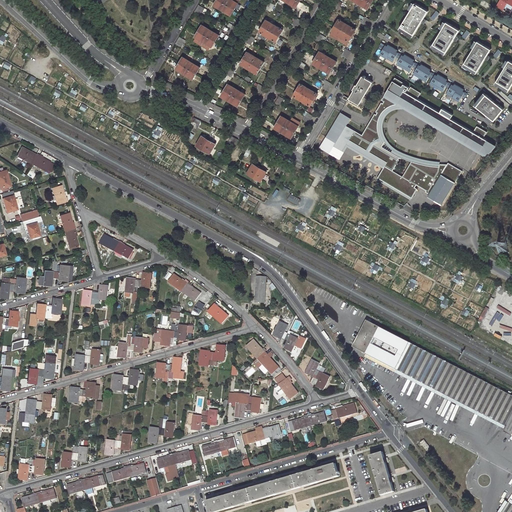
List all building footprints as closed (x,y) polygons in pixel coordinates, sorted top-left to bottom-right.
[(226,4),(218,0),(217,0),(214,5),(223,10),(226,4)] [(228,0),(226,4),(234,9),(238,3),(232,0),(228,0)] [(366,0),(362,0),(360,4),(368,9),(372,3),(366,0)] [(511,0),(500,0),(496,6),(510,14),(511,10),(511,0)] [(416,3),(400,28),(413,36),(429,10),(416,3)] [(226,4),(223,10),(231,15),(234,9),(226,4)] [(339,19),(335,25),(344,30),(347,24),(339,19)] [(266,20),(263,26),(271,31),(275,25),(266,20)] [(448,21),(432,47),(445,55),(461,29),(448,21)] [(356,29),(347,24),(344,30),(352,35),(356,29)] [(203,25),(199,31),(207,36),(211,30),(203,25)] [(283,30),(275,25),(271,31),(280,36),(283,30)] [(344,30),(335,25),(332,31),(341,36),(344,30)] [(271,31),(263,26),(259,32),(268,37),(271,31)] [(219,35),(211,30),(207,36),(216,41),(219,35)] [(344,30),(341,36),(349,41),(352,35),(344,30)] [(207,36),(199,31),(195,38),(196,38),(203,43),(207,36)] [(271,31),(268,37),(276,42),(280,36),(271,31)] [(207,36),(203,43),(210,47),(212,48),(216,41),(207,36)] [(203,43),(196,38),(194,42),(208,50),(210,47),(203,43)] [(480,40),(464,66),(477,74),(493,48),(480,40)] [(383,48),(379,54),(394,62),(397,57),(400,51),(383,41),(380,46),(383,48)] [(400,58),(397,64),(410,72),(414,66),(417,61),(400,51),(397,57),(400,58)] [(247,52),(244,58),(253,63),(256,57),(247,52)] [(320,52),(316,57),(325,62),(328,57),(320,52)] [(183,57),(180,63),(188,68),(192,62),(183,57)] [(264,62),(256,57),(253,63),(261,68),(264,62)] [(325,62),(316,57),(313,64),(321,69),(325,62)] [(336,62),(328,57),(325,62),(333,67),(336,62)] [(253,63),(244,58),(240,64),(249,69),(253,63)] [(511,60),(496,86),(508,94),(511,87),(511,60)] [(417,68),(413,74),(427,82),(430,76),(433,71),(417,61),(414,66),(417,68)] [(188,68),(197,73),(200,67),(192,62),(188,68)] [(325,62),(321,69),(329,73),(333,67),(325,62)] [(188,68),(180,63),(176,69),(185,74),(188,68)] [(253,63),(249,69),(257,74),(261,68),(253,63)] [(193,79),(197,73),(188,68),(185,74),(193,79)] [(433,78),(430,84),(443,92),(447,86),(450,81),(433,71),(430,76),(433,78)] [(349,99),(359,105),(373,82),(362,76),(357,85),(356,84),(353,90),(354,90),(349,99)] [(393,80),(384,95),(397,103),(406,108),(488,155),(495,145),(484,138),(487,132),(477,127),(474,132),(452,119),(453,115),(443,109),(441,112),(418,98),(421,93),(404,83),(402,85),(393,80)] [(450,88),(446,93),(460,102),(467,90),(450,81),(447,86),(450,88)] [(228,84),(225,90),(233,95),(237,89),(228,84)] [(300,84),(297,89),(306,95),(309,89),(300,84)] [(245,94),(237,89),(233,95),(242,100),(245,94)] [(306,95),(297,89),(293,96),(302,101),(306,95)] [(317,94),(309,89),(306,95),(314,100),(317,94)] [(233,95),(225,90),(222,96),(230,101),(233,95)] [(505,108),(485,92),(476,104),(496,120),(505,108)] [(233,95),(230,101),(238,106),(242,100),(233,95)] [(310,106),(314,100),(306,95),(302,101),(310,106)] [(362,135),(382,146),(383,143),(380,137),(378,129),(378,124),(379,117),(382,111),(387,107),(392,104),(397,103),(384,95),(382,99),(384,101),(383,103),(381,102),(376,111),(378,112),(376,114),(375,113),(370,122),(362,135)] [(380,137),(383,143),(382,146),(400,157),(412,161),(426,165),(439,167),(440,164),(440,162),(427,160),(413,156),(402,152),(394,148),(387,140),(384,134),(383,128),(383,125),(383,122),(385,117),(389,112),(393,110),(399,109),(406,108),(397,103),(392,104),(387,107),(382,111),(379,117),(378,124),(378,129),(380,137)] [(340,112),(320,148),(339,158),(347,144),(385,166),(392,171),(400,157),(382,146),(362,135),(345,125),(350,118),(340,112)] [(281,116),(278,122),(286,127),(290,121),(281,116)] [(298,126),(290,121),(286,127),(295,132),(298,126)] [(286,127),(278,122),(274,128),(283,133),(286,127)] [(152,136),(158,139),(162,128),(156,125),(152,136)] [(291,138),(295,132),(286,127),(283,133),(291,138)] [(209,140),(202,136),(197,145),(204,149),(209,140)] [(211,153),(216,144),(209,140),(204,149),(211,153)] [(22,147),(18,155),(24,159),(25,158),(30,161),(29,162),(32,163),(33,163),(38,154),(35,152),(34,154),(22,147)] [(55,166),(41,158),(41,156),(38,154),(33,163),(32,163),(36,165),(36,164),(41,167),(41,168),(51,174),(55,166)] [(426,165),(412,161),(403,177),(417,184),(428,190),(439,172),(439,167),(426,165)] [(462,170),(448,163),(447,164),(430,194),(428,197),(442,205),(462,170)] [(260,168),(253,164),(248,173),(255,177),(260,168)] [(439,172),(428,190),(427,192),(430,194),(447,164),(440,164),(439,167),(439,172)] [(403,177),(392,171),(385,166),(378,177),(412,197),(417,189),(415,187),(417,184),(403,177)] [(255,177),(261,181),(266,172),(260,168),(255,177)] [(6,172),(0,173),(0,188),(10,185),(6,172)] [(66,199),(65,196),(64,196),(60,184),(51,186),(53,193),(54,193),(55,198),(56,202),(66,199)] [(298,204),(301,199),(291,194),(288,199),(298,204)] [(6,212),(17,209),(13,195),(3,198),(4,202),(3,202),(6,212)] [(33,210),(20,214),(22,219),(34,216),(33,210)] [(62,221),(64,227),(63,227),(64,231),(65,230),(74,228),(73,224),(72,224),(68,212),(59,214),(61,221),(62,221)] [(27,228),(29,236),(39,233),(35,221),(27,224),(28,228),(27,228)] [(66,239),(70,252),(76,250),(75,247),(78,246),(74,232),(75,231),(74,228),(65,230),(64,231),(65,234),(66,234),(67,239),(66,239)] [(106,245),(110,247),(110,248),(114,250),(114,249),(119,240),(116,238),(117,237),(114,235),(113,238),(104,234),(99,242),(106,245)] [(121,254),(128,258),(129,257),(133,249),(122,243),(122,241),(119,240),(114,249),(114,250),(117,251),(122,253),(121,254)] [(339,241),(336,248),(340,250),(344,244),(339,241)] [(420,264),(426,266),(429,258),(423,256),(420,264)] [(51,285),(52,276),(56,277),(56,270),(57,263),(57,260),(54,260),(53,269),(46,268),(46,269),(45,269),(44,275),(40,275),(39,278),(37,278),(37,281),(39,281),(39,283),(51,285)] [(67,279),(68,264),(57,263),(56,270),(56,277),(62,278),(62,279),(67,279)] [(148,287),(150,273),(145,272),(145,274),(141,273),(140,280),(137,279),(137,286),(148,287)] [(167,281),(181,291),(187,281),(184,279),(183,281),(173,273),(167,281)] [(455,281),(457,283),(463,277),(459,273),(455,277),(457,279),(455,281)] [(23,291),(25,277),(17,276),(16,283),(13,283),(12,289),(19,290),(19,291),(23,291)] [(1,281),(0,288),(0,296),(3,296),(3,295),(8,295),(9,289),(12,289),(13,283),(13,278),(10,277),(10,282),(1,281)] [(124,292),(133,293),(133,292),(136,292),(137,286),(137,279),(130,279),(130,278),(126,277),(124,292)] [(267,280),(258,279),(256,303),(265,304),(267,280)] [(413,289),(417,281),(412,279),(408,286),(413,289)] [(194,300),(200,292),(189,285),(190,284),(187,281),(181,291),(194,300)] [(105,300),(107,285),(103,285),(103,286),(98,285),(97,292),(94,292),(93,304),(96,304),(97,299),(105,300)] [(83,290),(81,305),(90,306),(90,304),(93,304),(94,292),(87,291),(87,290),(83,290)] [(51,312),(58,313),(59,299),(55,298),(55,299),(51,299),(50,306),(48,305),(47,311),(46,317),(50,318),(51,312)] [(446,309),(449,301),(444,298),(441,306),(446,309)] [(199,317),(205,305),(199,301),(192,313),(199,317)] [(215,301),(207,310),(221,322),(227,315),(216,306),(218,304),(215,301)] [(35,303),(34,318),(42,319),(43,317),(46,317),(47,311),(48,305),(40,305),(40,304),(35,303)] [(15,325),(16,311),(12,310),(12,312),(8,311),(7,318),(4,317),(3,329),(6,329),(7,324),(15,325)] [(286,330),(289,324),(281,320),(274,333),(278,335),(279,334),(285,338),(288,332),(286,330)] [(354,347),(507,427),(504,432),(511,436),(511,395),(367,321),(354,347)] [(170,343),(170,337),(173,337),(175,325),(175,323),(172,323),(171,330),(163,329),(162,333),(157,333),(156,339),(156,340),(162,341),(161,343),(165,344),(166,342),(170,343)] [(185,339),(186,331),(191,332),(192,325),(175,323),(175,325),(173,337),(180,338),(180,339),(185,339)] [(292,351),(299,337),(288,332),(285,338),(288,339),(285,346),(289,348),(288,349),(292,351)] [(130,350),(137,350),(137,351),(142,352),(144,337),(135,336),(135,338),(131,337),(131,338),(130,350)] [(23,338),(11,341),(10,350),(22,346),(22,345),(23,338)] [(128,343),(119,342),(117,357),(122,357),(122,356),(126,356),(127,349),(130,350),(131,338),(128,338),(128,343)] [(261,349),(253,340),(246,346),(250,351),(251,350),(255,354),(254,355),(257,358),(265,351),(263,348),(261,349)] [(216,359),(223,359),(225,345),(220,345),(220,346),(216,346),(215,353),(212,352),(211,364),(216,365),(216,359)] [(94,364),(98,364),(99,361),(101,361),(102,353),(100,353),(100,349),(91,348),(91,349),(88,349),(87,362),(94,363),(94,364)] [(76,354),(74,368),(79,369),(79,367),(83,368),(84,362),(87,362),(88,349),(85,349),(85,355),(76,354)] [(201,350),(199,365),(207,365),(208,364),(211,364),(212,352),(205,351),(205,350),(201,350)] [(275,364),(267,354),(268,353),(265,351),(257,358),(260,361),(260,360),(265,365),(264,366),(268,370),(275,364)] [(173,371),(174,371),(173,377),(182,378),(183,372),(180,371),(182,357),(177,357),(177,358),(173,358),(172,364),(169,364),(167,377),(172,377),(173,371)] [(316,377),(322,367),(319,365),(320,363),(313,359),(306,373),(309,375),(310,374),(316,377)] [(29,367),(27,381),(32,382),(32,381),(36,381),(37,374),(40,375),(41,362),(38,362),(38,368),(29,367)] [(52,377),(53,363),(45,362),(44,362),(41,362),(40,375),(47,375),(47,376),(52,377)] [(167,377),(169,364),(162,363),(162,362),(158,362),(156,377),(167,378),(167,377)] [(323,390),(330,377),(322,373),(325,368),(322,367),(316,377),(319,379),(316,385),(319,387),(318,388),(323,390)] [(137,384),(138,369),(134,369),(134,370),(130,370),(129,377),(126,377),(124,389),(128,390),(129,383),(137,384)] [(274,379),(290,399),(298,393),(288,381),(290,379),(288,376),(285,378),(281,373),(274,379)] [(8,389),(10,375),(1,374),(1,376),(0,375),(0,387),(4,388),(4,389),(8,389)] [(114,374),(113,389),(121,390),(121,389),(124,389),(126,377),(118,376),(119,375),(114,374)] [(82,395),(93,397),(94,393),(97,394),(98,386),(95,385),(95,382),(90,382),(90,383),(86,383),(86,389),(82,389),(82,395)] [(71,386),(69,401),(78,402),(78,401),(81,401),(82,395),(82,389),(75,388),(75,387),(71,386)] [(279,386),(275,388),(280,395),(284,392),(279,386)] [(41,408),(50,409),(50,406),(54,406),(55,398),(51,398),(52,394),(48,393),(47,395),(43,394),(42,401),(39,401),(38,407),(38,414),(41,414),(41,408)] [(259,411),(261,397),(252,396),(251,403),(248,403),(247,409),(255,410),(255,411),(259,411)] [(38,407),(39,401),(32,400),(32,399),(27,399),(26,413),(34,414),(35,407),(38,407)] [(237,401),(235,416),(239,417),(240,415),(244,415),(245,409),(247,409),(248,403),(237,401)] [(339,417),(357,412),(354,403),(340,407),(339,406),(336,407),(336,409),(332,410),(335,421),(340,419),(339,417)] [(216,425),(217,410),(209,409),(209,411),(205,411),(204,422),(211,423),(211,424),(216,425)] [(202,416),(193,415),(193,413),(187,412),(186,423),(192,424),(191,429),(196,430),(196,429),(200,429),(201,422),(204,422),(205,411),(202,410),(202,416)] [(314,423),(319,421),(319,422),(326,421),(323,411),(311,415),(311,414),(307,414),(310,424),(310,425),(314,424),(314,423)] [(301,427),(307,425),(307,426),(310,425),(310,424),(307,414),(304,416),(304,417),(292,420),(295,430),(302,428),(301,427)] [(157,441),(158,434),(161,435),(161,428),(162,418),(159,418),(158,428),(150,427),(148,441),(153,442),(153,440),(157,441)] [(162,418),(161,428),(161,435),(168,435),(168,436),(172,437),(174,422),(166,421),(166,419),(162,418)] [(270,436),(275,434),(275,435),(282,433),(279,424),(267,427),(266,426),(262,427),(267,442),(272,441),(270,436)] [(243,434),(245,443),(256,440),(257,445),(267,443),(267,442),(262,427),(259,428),(259,430),(257,430),(243,434)] [(130,449),(131,434),(123,433),(123,435),(119,435),(118,446),(125,447),(125,448),(130,449)] [(107,439),(106,453),(110,453),(110,452),(114,453),(115,446),(118,446),(119,435),(116,435),(115,440),(107,439)] [(234,437),(221,440),(221,439),(217,440),(220,450),(224,449),(224,448),(229,447),(229,448),(236,446),(234,437)] [(214,442),(202,446),(204,455),(211,453),(211,452),(216,451),(216,452),(220,450),(217,440),(213,441),(214,442)] [(431,449),(425,441),(421,443),(428,452),(431,449)] [(64,451),(62,465),(66,466),(67,464),(71,465),(71,458),(74,459),(76,446),(73,445),(72,452),(64,451)] [(86,461),(88,446),(79,445),(79,446),(76,446),(74,459),(82,459),(81,460),(86,461)] [(175,463),(191,459),(189,450),(176,453),(176,452),(172,453),(175,463)] [(385,450),(372,454),(383,494),(396,490),(394,481),(397,480),(395,477),(393,478),(389,464),(392,463),(391,460),(388,461),(385,450)] [(160,468),(175,463),(172,453),(168,454),(169,455),(157,458),(160,468)] [(21,463),(19,477),(24,478),(24,477),(27,477),(28,470),(31,471),(33,458),(30,457),(29,464),(21,463)] [(33,458),(31,471),(39,471),(39,472),(43,473),(45,458),(36,457),(36,458),(33,458)] [(144,462),(131,465),(131,464),(127,465),(130,475),(130,476),(133,475),(133,474),(139,473),(139,474),(146,472),(144,462)] [(220,496),(208,500),(211,511),(213,511),(340,475),(337,463),(318,468),(317,465),(314,466),(315,469),(300,473),(299,470),(296,471),(297,474),(281,479),(280,476),(277,477),(277,480),(262,484),(261,481),(258,482),(259,485),(242,490),(241,487),(238,488),(238,491),(224,495),(223,492),(219,493),(220,496)] [(109,482),(121,479),(121,478),(126,476),(126,477),(130,476),(130,475),(127,465),(124,466),(124,467),(107,472),(109,482)] [(103,474),(87,478),(86,477),(82,478),(85,488),(88,488),(88,487),(94,486),(106,483),(103,474)] [(85,488),(82,478),(79,479),(79,480),(67,484),(70,493),(76,491),(82,489),(85,488)] [(157,478),(147,480),(151,498),(161,496),(157,478)] [(43,500),(49,498),(49,499),(56,497),(54,488),(41,491),(41,490),(37,491),(40,501),(44,500),(43,500)] [(34,493),(22,497),(25,506),(31,504),(31,503),(36,502),(40,501),(37,491),(33,492),(34,493)] [(112,497),(115,505),(124,502),(124,500),(120,501),(118,496),(112,497)] [(511,511),(511,504),(509,502),(502,511),(511,511)]
